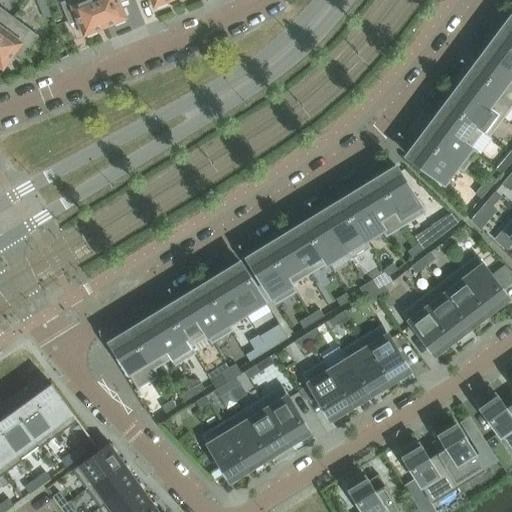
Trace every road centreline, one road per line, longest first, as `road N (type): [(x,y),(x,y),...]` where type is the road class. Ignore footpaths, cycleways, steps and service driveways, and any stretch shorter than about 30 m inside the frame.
road 1 (residential): [(59,347),(331,173),(415,95),(486,0)]
road 2 (tertiary): [(0,244),(234,101),(314,39),(345,0)]
road 3 (tertiary): [(321,0),(296,32),(229,82),(0,205)]
road 4 (residential): [(252,511),(511,343)]
road 5 (residential): [(0,113),(265,0)]
road 6 (residential): [(59,347),(207,511)]
